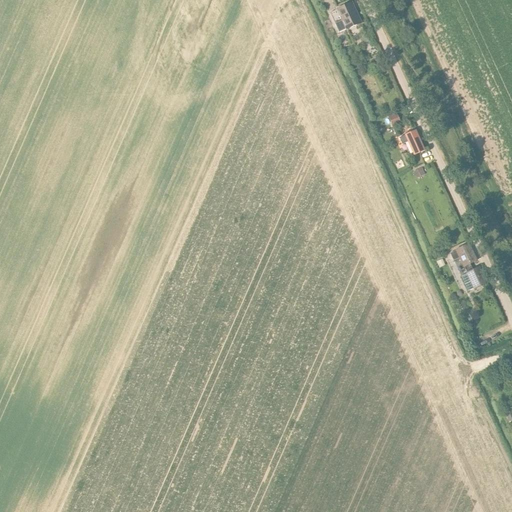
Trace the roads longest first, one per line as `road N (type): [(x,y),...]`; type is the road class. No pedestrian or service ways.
road 1 (track): [(303,0),(511,465)]
road 2 (unclassified): [(511,320),(364,0)]
